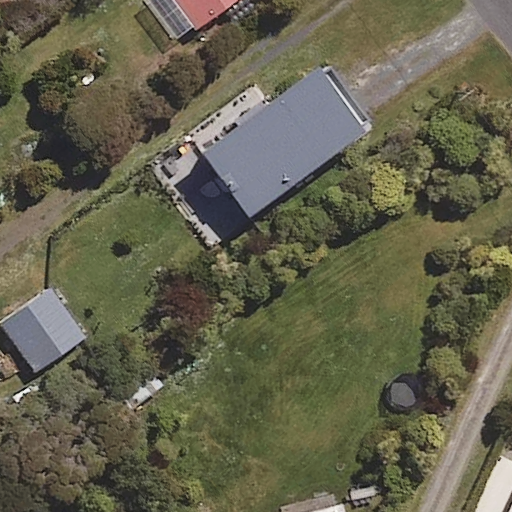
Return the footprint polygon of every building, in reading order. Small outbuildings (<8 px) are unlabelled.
[(233,0),(144,0),(139,5),(172,48),(233,0)] [(239,228),(361,135),(310,69),(189,162),(239,228)] [(81,341),(49,290),(0,321),(0,327),(30,374),(81,341)] [(156,388),(138,369),(105,399),(123,418),(156,388)] [(330,511),(301,511),(299,499),(274,505),(275,511),(337,511),(330,511)]
